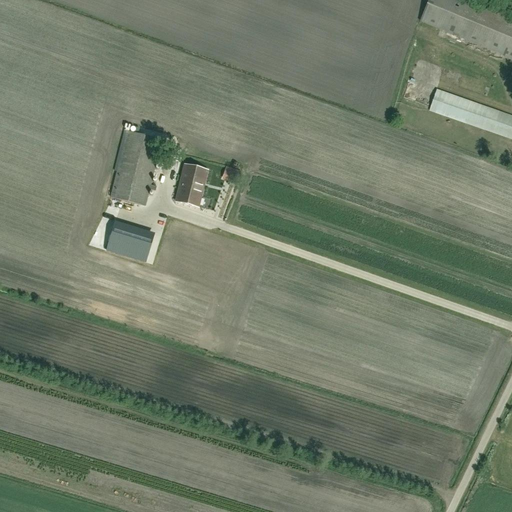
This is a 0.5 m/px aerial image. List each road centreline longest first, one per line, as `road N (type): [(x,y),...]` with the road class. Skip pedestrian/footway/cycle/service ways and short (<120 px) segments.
road 1 (track): [(0,296),(459,443)]
road 2 (track): [(456,496),(0,352)]
road 3 (unclassified): [(448,511),(511,383)]
